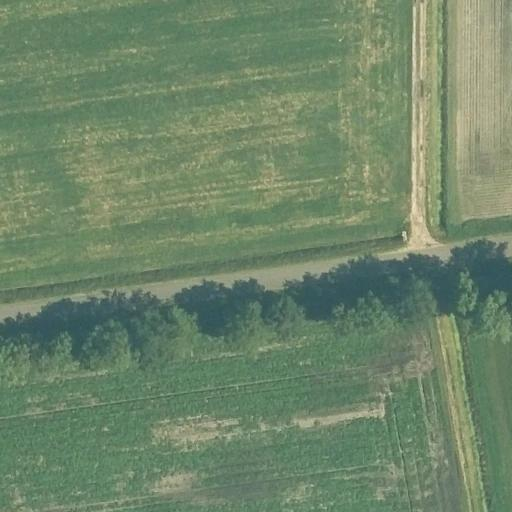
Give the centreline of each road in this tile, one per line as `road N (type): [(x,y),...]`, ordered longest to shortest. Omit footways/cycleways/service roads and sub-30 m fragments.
road 1 (tertiary): [(0,319),(511,249)]
road 2 (track): [(422,0),(420,261)]
